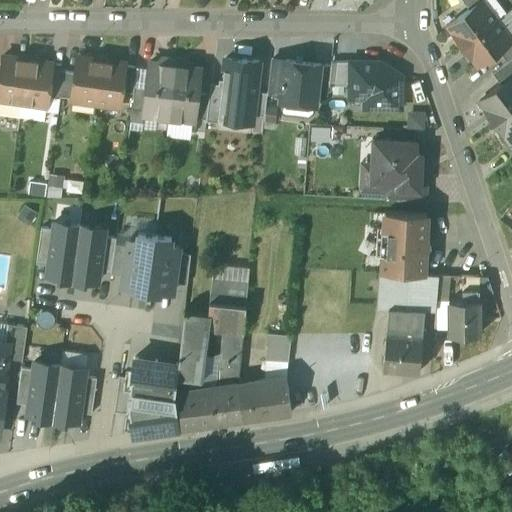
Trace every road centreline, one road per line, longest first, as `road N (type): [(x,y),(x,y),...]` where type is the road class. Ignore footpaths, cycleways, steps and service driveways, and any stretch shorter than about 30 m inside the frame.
road 1 (secondary): [(511,379),(414,416),(98,466),(0,493)]
road 2 (residential): [(0,24),(400,25)]
road 3 (residential): [(400,25),(430,59),(511,314)]
